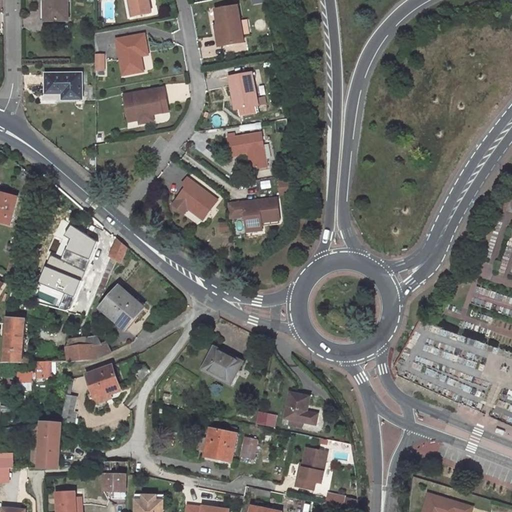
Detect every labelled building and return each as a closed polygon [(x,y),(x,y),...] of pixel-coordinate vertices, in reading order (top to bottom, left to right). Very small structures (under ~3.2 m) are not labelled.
[(68,20),(67,0),(44,0),(44,20),(68,20)] [(128,0),(131,16),(150,13),(148,0),(128,0)] [(220,27),(224,46),(243,43),(237,8),(215,11),(218,27),(220,27)] [(215,28),(219,47),(224,46),(220,27),(218,27),(215,28)] [(116,39),(122,75),(143,71),(140,56),(140,51),(147,50),(144,34),(116,39)] [(96,70),(104,70),(105,54),(96,54),(96,70)] [(259,113),(252,73),(229,77),(236,117),(259,113)] [(81,98),(81,75),(47,75),(47,93),(64,93),(64,98),(81,98)] [(164,89),(124,96),(128,122),(139,120),(140,124),(154,122),(153,116),(162,114),(160,101),(166,100),(164,89)] [(166,100),(160,101),(162,114),(168,113),(166,100)] [(261,134),(227,140),(231,158),(240,156),(239,154),(248,153),(251,170),(267,167),(261,134)] [(177,201),(205,221),(219,202),(187,178),(182,185),(186,188),(177,201)] [(280,180),(279,193),(291,193),(292,180),(280,180)] [(0,221),(10,224),(18,198),(0,192),(0,221)] [(246,228),(263,226),(262,222),(280,220),(278,199),(230,204),(232,218),(245,217),(246,228)] [(189,211),(185,216),(200,225),(203,221),(189,211)] [(50,255),(37,282),(74,298),(98,242),(71,224),(64,235),(70,240),(60,260),(50,255)] [(129,248),(118,238),(110,257),(122,264),(129,248)] [(21,253),(23,247),(9,244),(8,250),(21,253)] [(14,254),(8,276),(16,278),(22,256),(14,254)] [(144,306),(120,286),(101,308),(122,327),(133,315),(135,317),(144,306)] [(125,329),(135,317),(133,315),(122,327),(125,329)] [(31,362),(31,357),(23,356),(26,319),(8,317),(4,363),(31,362)] [(73,347),(67,348),(69,362),(98,359),(111,352),(107,342),(102,344),(98,337),(83,339),(84,346),(73,347)] [(231,383),(243,362),(215,347),(204,368),(231,383)] [(31,376),(52,375),(52,362),(35,362),(35,371),(18,371),(18,382),(30,382),(31,376)] [(95,398),(121,389),(113,366),(87,375),(95,398)] [(141,379),(150,371),(144,366),(136,375),(141,379)] [(98,405),(114,400),(112,396),(122,393),(121,389),(95,398),(98,405)] [(291,419),(304,421),(316,424),(318,413),(308,411),(311,397),(291,392),(285,418),(291,419)] [(72,422),(77,397),(70,395),(67,395),(62,421),(72,422)] [(265,424),(268,413),(260,412),(257,422),(265,424)] [(290,424),(303,427),(304,421),(291,419),(290,424)] [(39,467),(60,469),(63,423),(42,422),(42,426),(42,434),(39,466),(39,467)] [(232,462),(237,434),(211,429),(205,457),(232,462)] [(34,433),(32,459),(39,466),(42,434),(34,433)] [(242,458),(256,458),(256,438),(243,437),(242,458)] [(302,463),(301,471),(298,471),(295,485),(312,489),(314,482),(320,483),(327,452),(306,448),(302,463)] [(0,482),(13,483),(13,452),(0,452),(0,482)] [(129,475),(129,462),(105,462),(105,475),(127,475),(129,475)] [(104,490),(126,491),(127,475),(105,475),(104,490)] [(82,511),(82,502),(77,502),(76,498),(76,492),(57,493),(58,511),(82,511)] [(163,511),(164,500),(157,500),(157,494),(142,494),(142,500),(135,500),(134,511),(163,511)] [(469,511),(471,508),(425,495),(420,511),(469,511)] [(348,498),(346,507),(360,509),(361,500),(348,498)]
